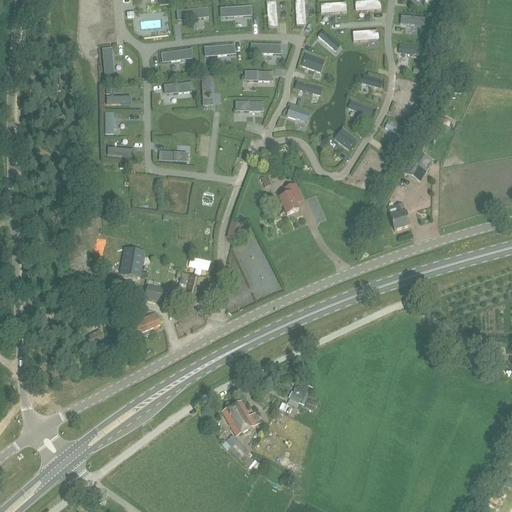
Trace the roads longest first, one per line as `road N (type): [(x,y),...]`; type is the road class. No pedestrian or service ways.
road 1 (unclassified): [(39,429),(328,281),(511,220)]
road 2 (unclassified): [(39,429),(23,397),(10,131),(19,0)]
road 3 (unclassified): [(81,487),(231,384),(402,306)]
road 4 (primary): [(282,326),(164,384),(60,459)]
road 5 (primary): [(66,468),(282,326)]
road 6 (primary): [(282,326),(511,247)]
road 7 (unknown): [(223,330),(223,221),(239,181)]
road 8 (track): [(511,351),(465,341),(402,306)]
